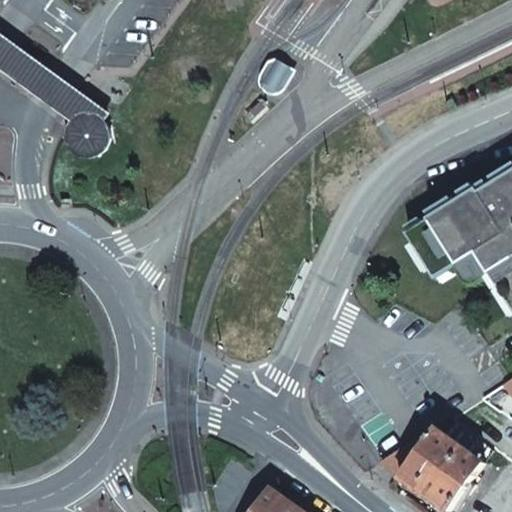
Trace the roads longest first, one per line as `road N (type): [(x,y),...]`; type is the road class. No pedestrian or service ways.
road 1 (unclassified): [(511,110),(437,142),(385,180),(268,403)]
road 2 (residential): [(40,231),(27,181),(30,129),(99,39)]
road 3 (tertiary): [(268,403),(132,329)]
road 4 (unknown): [(511,329),(453,364),(371,336)]
road 5 (tertiary): [(245,428),(366,505)]
road 6 (tertiary): [(366,505),(268,403)]
road 7 (tertiary): [(132,329),(91,260),(40,231)]
road 8 (tertiary): [(119,433),(174,412),(214,414),(245,428)]
